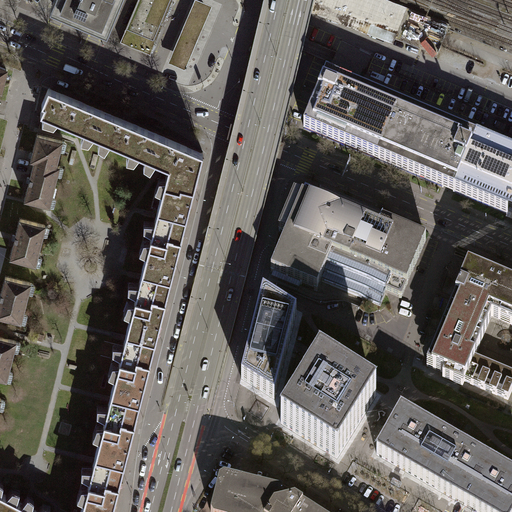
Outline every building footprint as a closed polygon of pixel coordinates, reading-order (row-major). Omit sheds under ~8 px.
[(53,0),(50,10),(107,34),(121,0),(53,0)] [(173,0),(137,0),(120,41),(151,54),(173,0)] [(213,7),(196,0),(195,0),(168,64),(185,71),(213,7)] [(372,0),(312,0),(311,4),(394,36),(404,12),(372,0)] [(394,167),(455,192),(477,139),(326,76),(315,102),(304,129),(394,167)] [(103,110),(49,87),(42,103),(44,104),(41,113),(85,131),(90,118),(98,121),(103,110)] [(157,133),(103,110),(98,121),(90,118),(85,131),(138,154),(144,140),(152,144),(157,133)] [(203,152),(157,133),(152,144),(144,140),(138,154),(169,166),(166,175),(185,180),(184,186),(194,188),(203,152)] [(35,161),(56,166),(56,165),(63,141),(38,135),(31,160),(35,161)] [(511,153),(477,139),(455,192),(507,215),(508,213),(511,215),(511,153)] [(56,166),(35,161),(25,200),(49,206),(60,166),(56,165),(56,166)] [(194,188),(184,186),(185,180),(166,175),(151,237),(167,241),(165,246),(178,249),(194,188)] [(367,216),(305,190),(302,198),(295,194),(279,231),(287,234),(271,272),(317,291),(321,281),(380,306),(386,292),(401,299),(426,241),(367,216)] [(45,225),(20,219),(10,258),(35,264),(45,225)] [(151,237),(135,298),(151,302),(150,307),(163,311),(178,249),(165,246),(167,241),(151,237)] [(511,286),(468,268),(427,366),(445,374),(443,379),(463,388),(465,382),(508,400),(511,391),(511,373),(475,358),(492,319),(511,326),(511,286)] [(31,283),(6,277),(0,299),(0,316),(21,322),(31,283)] [(297,315),(263,294),(252,336),(242,379),(275,399),(297,315)] [(149,367),(163,311),(150,307),(151,302),(135,298),(120,360),(149,367)] [(16,341),(0,336),(0,377),(7,380),(16,341)] [(119,430),(132,433),(149,367),(120,360),(104,421),(120,424),(119,430)] [(376,396),(320,361),(281,424),(337,459),(376,396)] [(424,482),(449,440),(401,412),(377,455),(424,482)] [(117,494),(132,433),(119,430),(120,424),(104,421),(89,482),(104,486),(103,491),(117,494)] [(465,506),(490,463),(449,440),(424,482),(465,506)] [(476,511),(511,511),(511,475),(490,463),(465,506),(476,511)] [(298,511),(302,505),(295,501),(291,501),(283,496),(282,493),(224,478),(220,481),(211,511),(298,511)] [(111,511),(117,494),(103,491),(104,486),(89,482),(80,511),(111,511)] [(24,511),(28,506),(0,491),(0,511),(24,511)]
